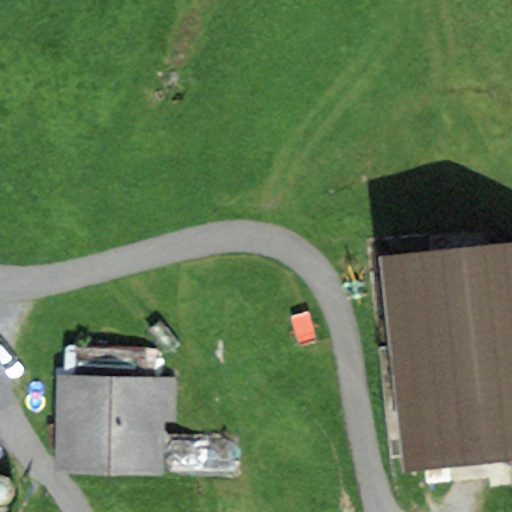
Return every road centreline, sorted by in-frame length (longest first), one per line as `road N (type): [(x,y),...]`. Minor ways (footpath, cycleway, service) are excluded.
road 1 (track): [(377,511),(314,266),(271,243),(232,245),(0,291)]
road 2 (unclassified): [(0,394),(75,511)]
